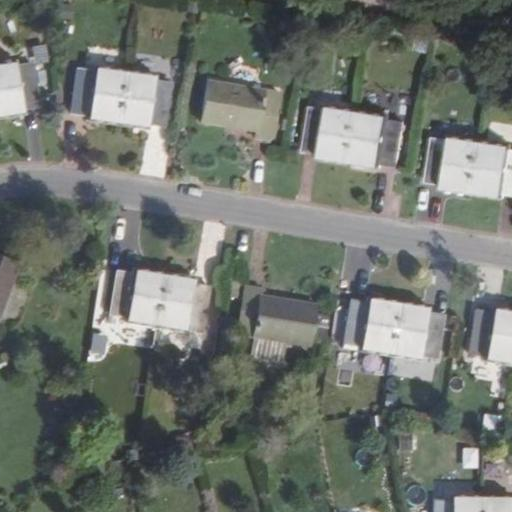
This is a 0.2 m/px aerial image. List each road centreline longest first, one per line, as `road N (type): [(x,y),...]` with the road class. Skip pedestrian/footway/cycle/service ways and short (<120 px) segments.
road 1 (track): [(0,2),(511,81)]
road 2 (residential): [(0,186),(58,182),(511,255)]
